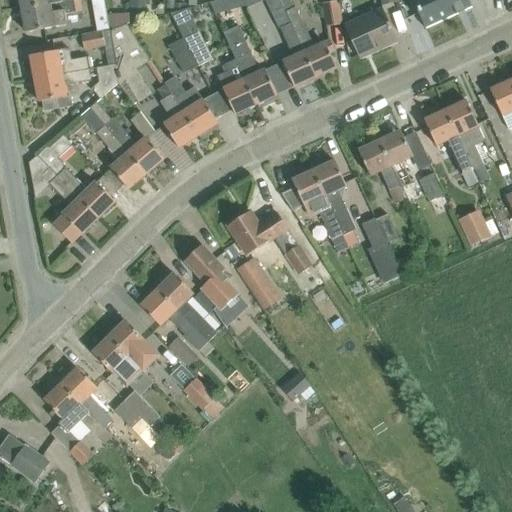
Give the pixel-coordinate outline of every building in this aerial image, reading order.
[(20,0),(22,10),(77,0),(20,0)] [(67,25),(65,14),(76,12),(81,11),(79,0),(77,0),(22,10),(26,33),(46,29),(54,28),(54,27),(67,25)] [(414,0),(426,27),(470,7),(466,0),(414,0)] [(145,2),(131,2),(131,15),(145,15),(145,3),(145,2)] [(323,5),(326,28),(343,25),(339,2),(323,5)] [(282,6),(272,10),(280,29),(291,24),(286,13),(282,6)] [(295,8),(286,13),(291,24),(316,78),(337,68),(330,54),(335,51),(330,41),(314,48),(295,8)] [(392,29),(390,23),(385,10),(347,26),(361,57),(396,41),(391,29),(392,29)] [(293,57),(274,66),(284,87),(292,83),(295,88),(316,78),(291,24),(280,29),(293,57)] [(150,60),(141,47),(127,25),(110,31),(110,30),(109,30),(115,64),(119,83),(121,85),(125,82),(137,102),(151,94),(136,70),(150,60)] [(238,28),(224,34),(234,58),(248,52),(238,28)] [(108,66),(115,64),(109,30),(82,35),(82,36),(84,49),(104,46),(108,66)] [(198,67),(213,59),(199,31),(183,39),(198,67)] [(184,74),(198,67),(183,39),(168,46),(184,74)] [(87,58),(71,61),(69,49),(50,53),(31,56),(35,79),(89,70),(87,58)] [(248,52),(234,58),(235,60),(244,80),(254,75),(249,64),(253,62),(248,52)] [(228,71),(217,76),(223,90),(227,97),(235,115),(256,105),(244,80),(235,60),(225,65),(228,71)] [(92,89),(100,99),(117,84),(119,86),(121,85),(119,83),(115,64),(108,66),(96,68),(99,83),(92,89)] [(39,102),(59,98),(67,97),(65,86),(91,81),(89,70),(35,79),(39,102)] [(254,75),(244,80),(256,105),(277,95),(266,70),(254,75)] [(195,87),(185,93),(176,79),(166,85),(199,136),(218,124),(195,87)] [(511,81),(491,90),(499,109),(502,116),(511,111),(511,81)] [(179,149),(199,136),(166,85),(156,91),(174,119),(164,125),(179,149)] [(479,127),(475,119),(467,101),(446,111),(473,170),(484,165),(468,132),(479,127)] [(96,104),(90,108),(90,109),(104,125),(146,175),(164,160),(151,144),(146,138),(137,146),(114,118),(111,121),(96,104)] [(90,108),(81,116),(81,117),(96,134),(119,161),(111,168),(123,183),(129,190),(146,175),(104,125),(90,109),(90,108)] [(462,175),(473,170),(446,111),(425,120),(436,146),(447,141),(462,175)] [(143,139),(154,131),(142,113),(131,121),(143,139)] [(412,157),(409,149),(401,131),(380,141),(400,186),(401,188),(408,203),(420,197),(414,182),(412,183),(402,161),(412,157)] [(48,146),(37,155),(58,177),(66,169),(67,168),(58,159),(72,146),(62,137),(50,149),(48,146)] [(399,186),(400,186),(380,141),(359,151),(367,169),(370,176),(381,171),(396,205),(406,200),(399,186)] [(37,155),(29,163),(36,199),(50,185),(51,186),(62,198),(71,207),(63,215),(64,216),(54,226),(72,244),(82,234),(82,235),(99,219),(79,199),(74,194),(58,177),(37,155)] [(335,162),(314,171),(342,234),(343,236),(354,231),(336,192),(347,187),(343,180),(335,162)] [(66,169),(58,177),(74,194),(79,199),(99,219),(116,203),(109,196),(96,183),(96,182),(87,191),(66,169)] [(296,188),(282,194),(293,211),(304,206),(315,201),(323,220),(331,239),(342,234),(314,171),(293,181),(296,188)] [(436,216),(449,210),(433,176),(420,182),(436,216)] [(313,266),(286,226),(278,214),(260,226),(250,212),(228,226),(247,256),(273,239),(298,276),(313,266)] [(387,243),(398,238),(388,215),(376,220),(387,243)] [(471,247),(486,239),(475,215),(459,223),(471,247)] [(375,249),(387,243),(376,220),(365,225),(375,249)] [(223,269),(203,247),(186,262),(206,284),(200,290),(202,292),(216,307),(213,310),(224,326),(234,317),(225,306),(239,293),(226,280),(228,278),(221,271),(223,269)] [(281,300),(255,259),(237,270),(264,311),(281,300)] [(211,328),(200,316),(186,302),(194,294),(174,274),(158,290),(202,336),(211,328)] [(208,342),(202,336),(158,290),(141,306),(160,326),(168,318),(185,335),(184,336),(198,351),(208,342)] [(213,310),(216,307),(202,292),(194,299),(208,315),(213,310)] [(159,356),(126,321),(109,338),(143,372),(159,356)] [(178,336),(168,346),(188,366),(198,356),(178,336)] [(143,372),(109,338),(93,354),(112,374),(113,373),(127,388),(143,372)] [(182,365),(170,377),(203,409),(215,397),(182,365)] [(61,385),(105,429),(113,420),(89,397),(97,388),(78,369),(61,385)] [(299,374),(292,381),(302,393),(310,386),(299,374)] [(96,437),(105,429),(61,385),(45,401),(64,421),(72,413),(96,437)] [(151,425),(143,417),(152,409),(135,392),(125,401),(149,427),(151,425)] [(139,437),(149,427),(125,401),(114,411),(132,429),(139,437)] [(70,432),(60,442),(83,465),(93,455),(70,432)] [(161,447),(149,458),(159,470),(175,455),(157,435),(153,439),(161,447)] [(172,439),(167,445),(175,452),(181,446),(172,439)] [(26,446),(12,465),(35,482),(49,462),(26,446)] [(390,503),(395,511),(412,511),(402,495),(390,503)]
